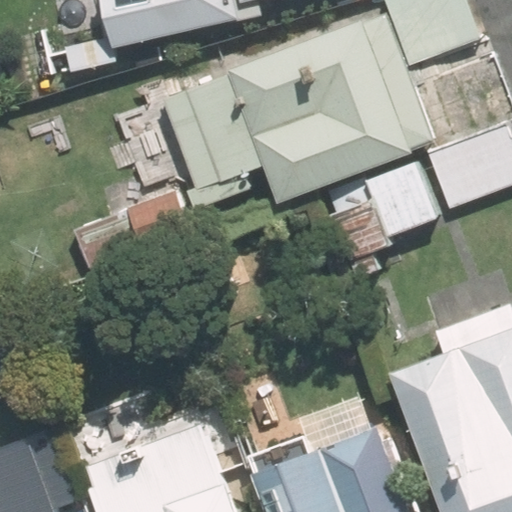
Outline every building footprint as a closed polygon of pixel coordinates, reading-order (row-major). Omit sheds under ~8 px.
[(258,0),(120,0),(133,49),(263,16),(258,0)] [(482,0),(398,0),(401,7),(422,67),(497,41),(482,0)] [(286,181),(293,201),(335,186),(450,146),(422,67),(401,7),(245,61),(247,68),(280,162),(286,181)] [(247,68),(178,92),(209,179),(195,183),(204,209),(286,181),(280,162),(247,68)] [(511,124),(450,146),(335,186),(360,256),(418,236),(414,224),(511,189),(511,124)] [(204,209),(195,183),(81,223),(101,281),(215,241),(204,209)] [(511,511),(511,298),(445,324),(454,348),(399,369),(453,511),(511,511)] [(152,389),(80,412),(111,511),(260,511),(225,400),(161,420),(152,389)] [(421,511),(378,394),(254,440),(281,511),(421,511)] [(77,511),(64,474),(0,497),(0,511),(77,511)]
